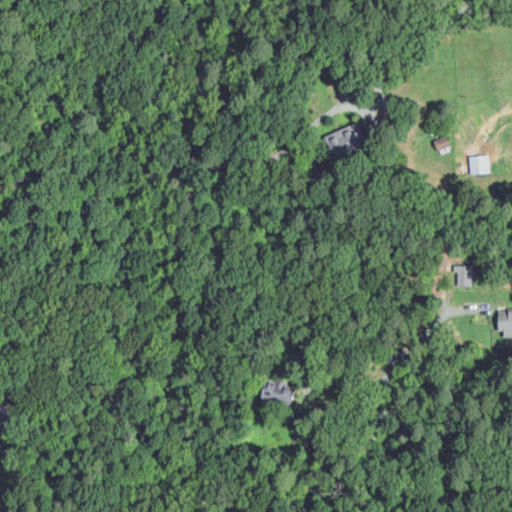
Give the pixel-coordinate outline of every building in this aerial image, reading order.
[(335,159),(368,143),(357,120),(324,137),(335,159)] [(489,155),(469,155),(470,173),(489,173),(489,155)] [(456,285),(471,286),(472,265),(456,265),(456,285)] [(511,308),(497,309),(498,332),(511,331),(511,308)] [(294,385),(265,382),(263,400),(292,403),(294,385)]
